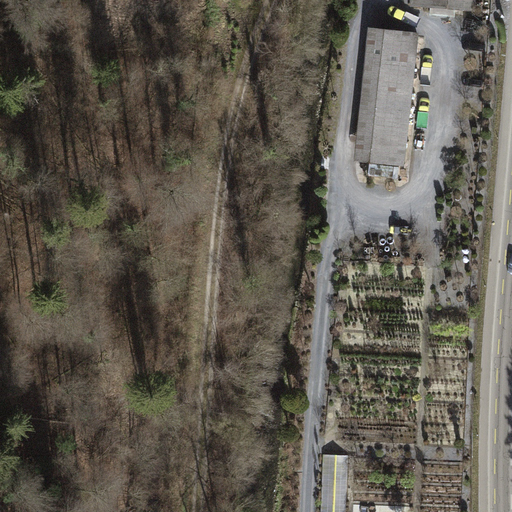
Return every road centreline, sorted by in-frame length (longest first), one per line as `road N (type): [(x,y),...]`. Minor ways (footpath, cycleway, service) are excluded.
road 1 (track): [(271,0),(242,81),(221,190),(197,511)]
road 2 (track): [(309,511),(336,206),(356,53),(372,0)]
road 3 (track): [(371,1),(423,23),(440,44),(427,187),(407,211),(336,206)]
